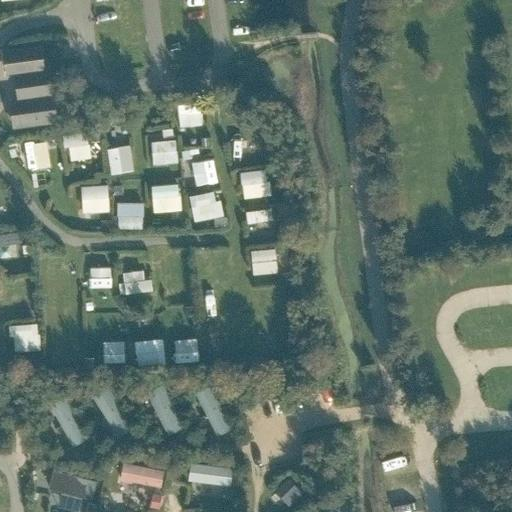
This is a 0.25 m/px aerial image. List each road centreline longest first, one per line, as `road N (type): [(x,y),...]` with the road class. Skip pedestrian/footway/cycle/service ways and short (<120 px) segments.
road 1 (residential): [(401,404),(388,369),(349,91),(353,0)]
road 2 (residential): [(0,160),(68,237),(133,244),(206,239)]
road 3 (residential): [(259,427),(401,404)]
road 4 (residential): [(162,83),(109,85),(91,74),(80,12)]
road 5 (residential): [(215,0),(222,63),(209,79),(162,83)]
road 6 (residential): [(511,292),(466,296),(446,316),(448,337),(465,362)]
